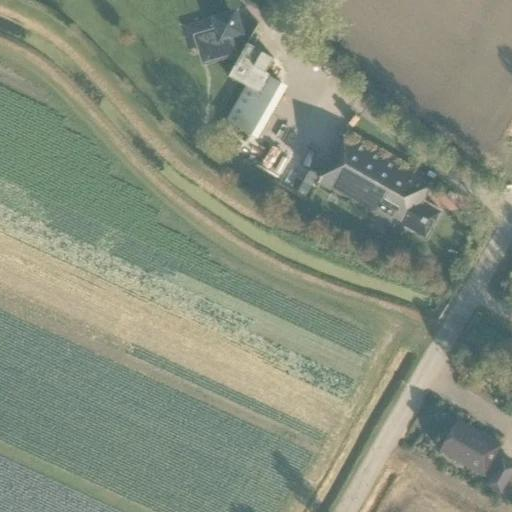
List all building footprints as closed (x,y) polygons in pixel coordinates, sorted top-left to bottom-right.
[(216,33),(195,39),(204,67),(235,58),(230,40),(242,36),(235,14),(212,21),(216,33)] [(229,77),(246,86),(255,91),(265,73),(273,60),(247,45),(229,77)] [(255,91),(246,86),(226,120),(253,136),(282,83),(265,73),(255,91)] [(407,228),(427,239),(442,212),(423,201),(435,180),(348,131),(318,183),(378,216),(380,213),(392,220),(390,223),(405,232),(407,228)] [(458,419),(440,451),(490,479),(487,485),(501,493),(511,473),(511,464),(502,459),(501,462),(494,458),(501,444),(458,419)]
